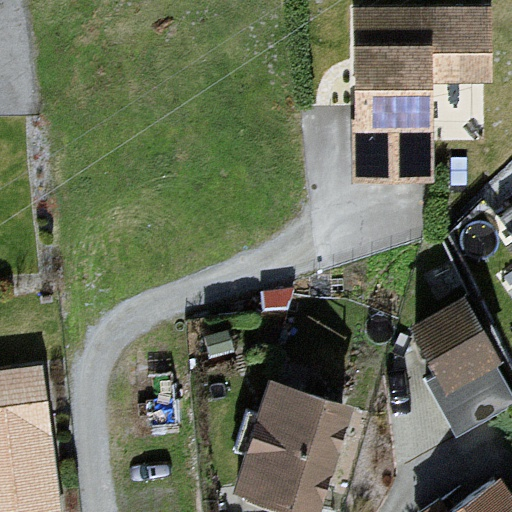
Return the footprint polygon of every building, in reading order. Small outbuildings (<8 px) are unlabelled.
[(484,12),(344,14),(348,187),(429,188),(423,87),(487,89),(484,12)] [(511,211),(497,221),(511,243),(511,211)] [(465,296),(413,324),(439,373),(448,389),(496,363),(500,361),(465,296)] [(448,389),(439,373),(427,380),(457,435),(511,405),(511,392),(496,363),(448,389)] [(57,511),(42,369),(0,373),(0,511),(57,511)] [(305,511),(342,414),(256,385),(216,494),(269,511),(305,511)] [(490,481),(445,511),(511,511),(511,497),(504,502),(490,481)]
